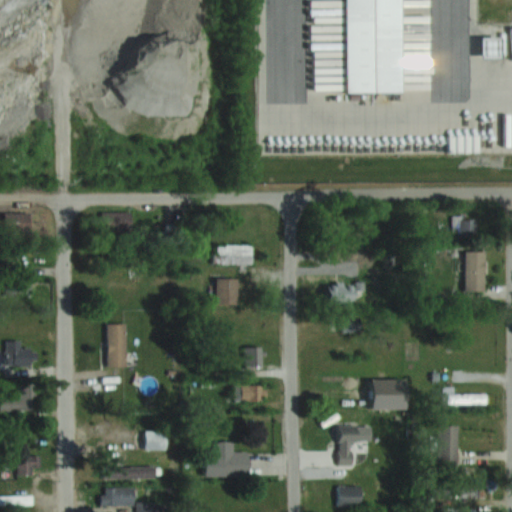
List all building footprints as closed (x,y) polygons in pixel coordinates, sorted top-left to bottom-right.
[(339,89),(338,0),(393,0),(394,89),(339,89)] [(476,55),(475,35),(496,34),(497,55),(476,55)] [(130,230),(130,211),(100,211),(100,230),(130,230)] [(3,232),(29,232),(29,212),(3,212),(3,232)] [(451,214),(451,235),(478,235),(478,214),(451,214)] [(251,244),(213,244),(213,263),(251,263),(251,244)] [(463,290),(482,290),(482,251),(463,251),(463,290)] [(235,302),(235,277),(214,277),(214,302),(235,302)] [(28,278),(5,279),(5,293),(29,293),(28,278)] [(341,280),(324,287),(331,305),(349,298),(341,280)] [(356,316),(341,317),(342,331),(357,330),(356,316)] [(125,366),(125,323),(105,323),(105,366),(125,366)] [(21,347),(21,339),(5,339),(5,365),(33,365),(33,347),(21,347)] [(264,345),(243,345),(243,377),(253,377),(253,365),(264,365),(264,345)] [(0,409),(35,410),(35,383),(16,383),(16,398),(0,397),(0,409)] [(234,400),(265,400),(265,384),(234,384),(234,400)] [(485,393),(454,393),(454,385),(440,386),(440,403),(485,402),(485,393)] [(337,463),(350,463),(350,440),(362,440),(362,424),(337,424),(337,463)] [(457,424),(437,424),(437,464),(457,464),(457,424)] [(115,425),(113,441),(157,449),(159,432),(115,425)] [(205,474),(246,474),(246,451),(233,451),(233,440),(212,440),(212,449),(205,449),(205,474)] [(42,454),(17,454),(17,473),(42,473),(42,454)] [(102,476),(154,476),(154,465),(102,465),(102,476)] [(359,484),(336,484),(336,505),(359,505),(359,484)] [(100,486),(100,505),(133,505),(133,486),(100,486)]
